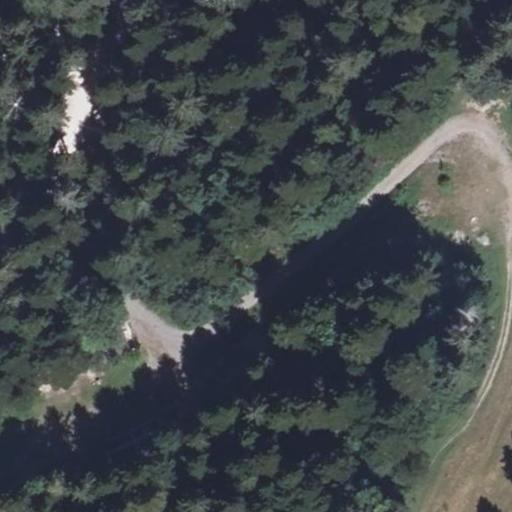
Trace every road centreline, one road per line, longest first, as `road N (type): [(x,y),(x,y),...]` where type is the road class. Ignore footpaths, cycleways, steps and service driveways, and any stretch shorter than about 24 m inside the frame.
road 1 (track): [(177,347),(226,318),(444,141),(476,133),(511,161)]
road 2 (track): [(177,347),(24,453),(0,479)]
road 3 (track): [(172,511),(193,438),(193,391),(177,347)]
road 4 (track): [(511,380),(450,511)]
road 5 (track): [(122,293),(51,283),(0,305)]
